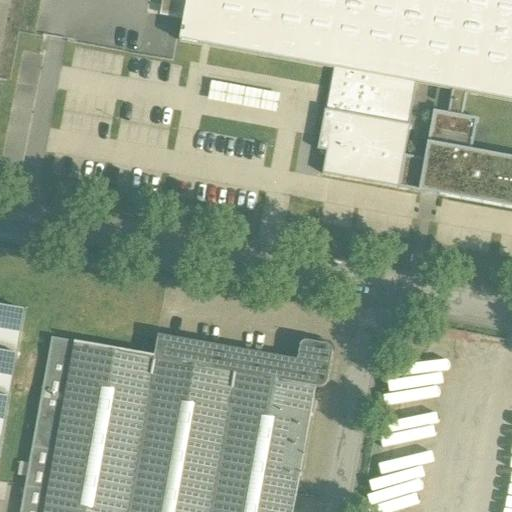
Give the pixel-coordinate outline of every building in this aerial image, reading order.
[(511,0),(186,0),(179,41),(203,45),(210,47),(334,69),(417,84),(451,90),(466,94),(511,101),(511,0)] [(417,84),(334,69),(326,111),(325,111),(318,151),(326,153),(322,175),(419,193),(424,160),(405,156),(411,126),(409,126),(417,84)] [(433,112),(427,144),(472,152),(478,119),(462,117),(466,94),(451,90),(446,114),(433,112)] [(424,160),(419,193),(421,193),(511,209),(511,159),(472,152),(427,144),(424,160)] [(0,453),(26,312),(0,307),(0,453)] [(298,361),(159,336),(155,356),(53,338),(27,487),(22,511),(293,511),(316,387),(319,388),(324,387),(328,382),(333,353),(331,348),(327,345),(309,342),(303,343),(300,347),(298,361)]
